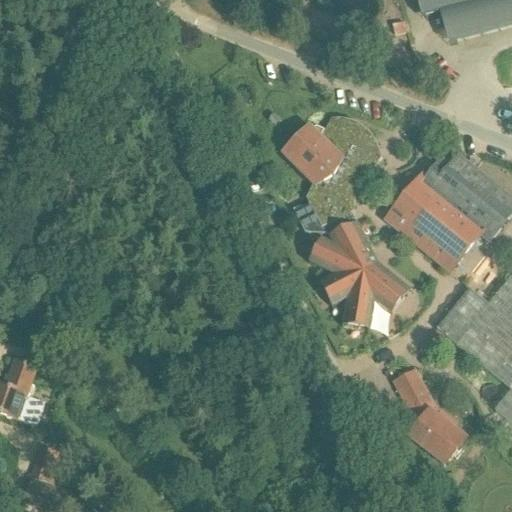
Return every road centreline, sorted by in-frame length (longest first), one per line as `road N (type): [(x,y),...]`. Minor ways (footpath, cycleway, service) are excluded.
road 1 (track): [(410,511),(138,4)]
road 2 (track): [(138,4),(511,147)]
road 3 (unclassified): [(0,211),(79,78),(144,0)]
